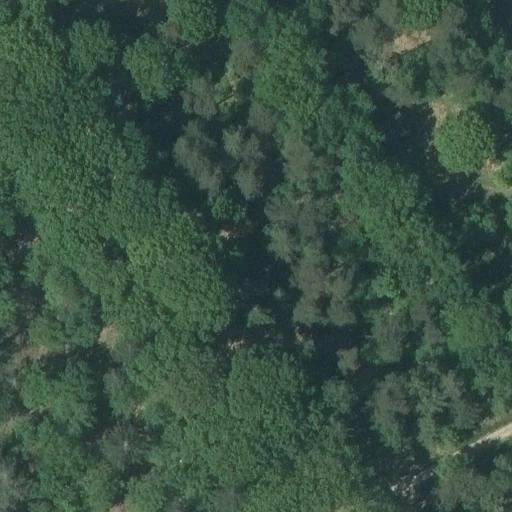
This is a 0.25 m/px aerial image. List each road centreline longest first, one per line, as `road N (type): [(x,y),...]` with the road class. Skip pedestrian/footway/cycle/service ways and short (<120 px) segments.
road 1 (unclassified): [(0,92),(292,511)]
road 2 (unknown): [(376,511),(511,444)]
